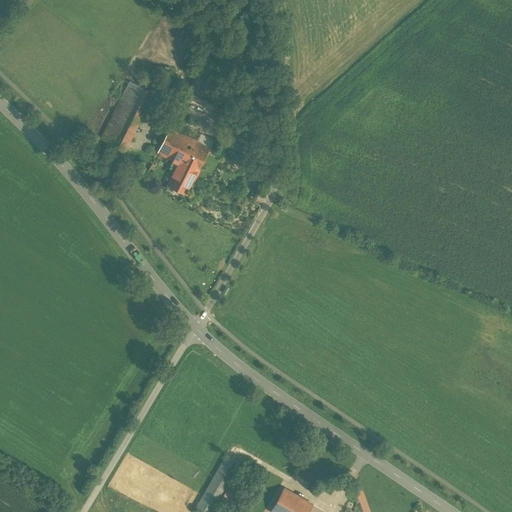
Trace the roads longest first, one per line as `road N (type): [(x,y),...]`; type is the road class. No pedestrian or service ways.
road 1 (tertiary): [(450,511),(256,380),(196,328)]
road 2 (tertiary): [(196,328),(0,103)]
road 3 (unclassified): [(84,511),(196,328)]
